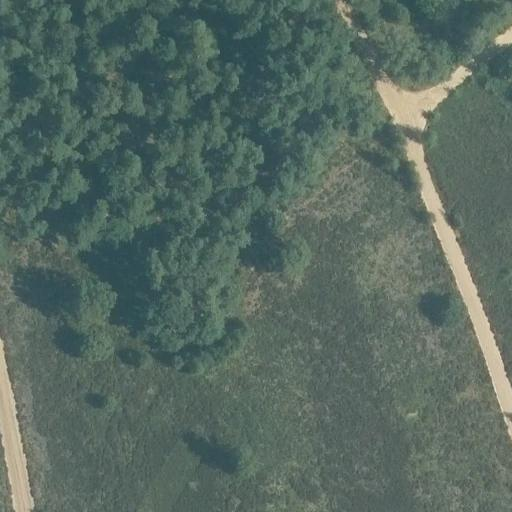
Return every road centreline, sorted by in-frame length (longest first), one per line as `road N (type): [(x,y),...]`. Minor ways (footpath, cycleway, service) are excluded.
road 1 (track): [(340,0),(401,118),(511,422)]
road 2 (track): [(401,118),(511,35)]
road 3 (track): [(23,511),(0,388)]
